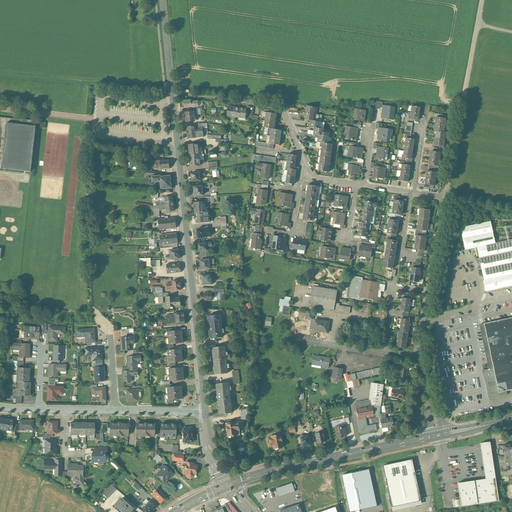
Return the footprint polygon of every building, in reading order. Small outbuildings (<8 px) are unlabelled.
[(395,107),(383,106),(381,118),(391,120),(392,112),(394,112),(395,107)] [(240,108),(228,107),(227,116),(239,117),(240,108)] [(247,109),(240,108),(239,117),(246,118),(247,109)] [(366,110),(355,109),(354,116),(355,116),(355,120),(362,121),(365,122),(366,110)] [(194,112),(185,113),(186,122),(193,121),(193,119),(194,118),(194,112)] [(277,114),(266,112),(266,113),(267,113),(266,121),(265,120),(265,121),(275,122),(277,114)] [(314,114),(306,113),(305,120),(310,121),(313,121),(314,114)] [(439,117),(436,117),(435,124),(445,126),(446,118),(439,117)] [(39,123),(0,118),(0,171),(30,175),(32,175),(39,123)] [(275,122),(265,121),(264,127),(264,128),(271,129),(274,129),(275,127),(274,127),(274,122),(275,123),(275,122)] [(445,126),(435,124),(434,131),(436,132),(437,132),(444,133),(444,132),(445,126)] [(355,128),(346,127),(345,133),(345,132),(349,132),(348,139),(347,139),(351,140),(352,140),(356,140),(358,128),(355,128)] [(320,129),(314,128),(314,129),(315,129),(314,131),(314,132),(314,134),(313,135),(318,136),(324,136),(325,129),(320,129)] [(382,128),(380,128),(380,129),(378,140),(387,141),(388,135),(392,135),(393,130),(382,128)] [(274,129),(271,129),(270,136),(281,138),(282,131),(274,129)] [(444,133),(437,132),(436,132),(435,138),(445,140),(446,133),(444,132),(444,133)] [(281,138),(270,136),(269,144),(271,144),(274,144),(279,145),(281,138)] [(324,136),(318,136),(318,139),(317,142),(322,143),(328,144),(329,137),(324,136)] [(445,140),(435,138),(434,145),(444,147),(445,140)] [(328,144),(322,143),(321,150),(331,152),(332,150),(331,149),(331,145),(332,145),(332,144),(328,144)] [(198,144),(188,145),(189,156),(190,156),(191,156),(199,155),(199,149),(198,144)] [(363,148),(349,146),(348,157),(362,159),(363,148)] [(380,147),(377,147),(377,150),(375,159),(383,160),(384,153),(387,154),(387,155),(388,155),(388,149),(380,147)] [(331,152),(321,150),(320,157),(330,159),(331,156),(330,156),(330,152),(331,152)] [(404,151),(400,151),(399,156),(399,157),(402,157),(402,158),(406,159),(411,159),(412,153),(412,152),(404,151)] [(433,152),(431,151),(430,158),(439,160),(440,153),(439,152),(433,152)] [(296,155),(288,154),(287,161),(295,162),(296,155)] [(199,155),(191,156),(190,156),(191,165),(192,165),(192,166),(200,165),(200,164),(201,164),(201,161),(200,161),(199,155)] [(330,159),(320,157),(319,163),(319,164),(329,165),(330,163),(329,163),(329,159),(330,159)] [(439,160),(430,158),(429,165),(434,166),(438,166),(439,160)] [(160,161),(160,167),(160,169),(169,168),(168,160),(160,161)] [(295,162),(287,161),(286,168),(288,168),(294,169),(295,162)] [(271,165),(257,163),(256,168),(261,169),(260,178),(269,180),(271,165)] [(329,165),(319,164),(318,171),(328,173),(329,165)] [(357,166),(348,165),(348,170),(351,170),(350,176),(349,175),(349,176),(354,176),(354,177),(355,177),(359,177),(361,167),(361,166),(357,166)] [(386,168),(374,166),(373,177),(384,179),(386,168)] [(294,169),(288,168),(287,175),(295,176),(296,170),(294,169)] [(409,172),(401,171),(400,177),(399,177),(398,181),(402,181),(403,178),(409,179),(409,178),(408,178),(409,172)] [(428,171),(427,171),(426,178),(436,179),(437,172),(433,172),(428,171)] [(200,172),(191,173),(192,181),(201,180),(200,176),(205,176),(205,172),(200,173),(200,172)] [(295,176),(287,175),(285,183),(294,184),(295,176)] [(161,190),(168,189),(172,189),(171,176),(161,177),(161,176),(152,177),(152,183),(160,182),(161,190)] [(436,179),(426,178),(425,185),(435,186),(436,179)] [(318,186),(308,185),(307,192),(317,193),(318,186)] [(206,186),(194,187),(194,191),(193,191),(194,194),(195,193),(195,194),(198,194),(198,196),(203,195),(202,189),(206,188),(206,186)] [(268,191),(259,189),(257,203),(265,205),(268,191)] [(317,193),(307,192),(305,199),(316,200),(317,193)] [(292,195),(281,193),(280,199),(280,198),(284,199),(284,204),(283,204),(283,206),(290,207),(291,203),(292,195)] [(348,197),(336,195),(334,206),(342,207),(343,207),(346,207),(348,197)] [(172,197),(164,198),(165,202),(157,203),(157,204),(157,206),(173,204),(172,197)] [(316,200),(305,199),(304,206),(315,207),(316,200)] [(399,201),(394,200),(393,207),(403,208),(404,201),(399,201)] [(370,202),(368,201),(368,202),(365,201),(364,208),(372,210),(373,203),(369,202),(370,202)] [(202,202),(194,202),(195,213),(205,212),(204,207),(203,207),(202,202)] [(315,207),(304,206),(303,212),(313,214),(315,207)] [(403,208),(393,207),(392,214),(395,214),(401,215),(402,215),(403,208)] [(372,210),(364,208),(363,215),(371,217),(372,210)] [(424,209),(420,208),(420,209),(419,216),(429,217),(430,210),(424,209)] [(265,211),(257,209),(257,210),(251,209),(250,214),(256,215),(255,223),(263,225),(265,211)] [(205,212),(195,213),(196,223),(210,222),(209,211),(205,212)] [(313,214),(303,212),(302,219),(312,221),(313,214)] [(345,214),(332,212),(331,218),(332,218),(332,217),(336,217),(335,223),(334,222),(334,224),(343,225),(345,214)] [(290,214),(278,213),(277,218),(277,219),(277,217),(281,218),(280,224),(279,225),(287,227),(288,223),(290,214)] [(371,217),(363,215),(361,222),(368,223),(370,224),(371,217)] [(429,217),(419,216),(418,223),(428,224),(429,217)] [(175,218),(168,219),(167,217),(165,217),(165,219),(158,220),(159,230),(176,228),(175,218)] [(394,220),(389,220),(388,226),(397,228),(398,221),(394,220)] [(511,239),(495,243),(491,221),(460,228),(465,250),(477,248),(484,280),(511,274),(511,239)] [(361,222),(359,222),(358,229),(367,230),(368,223),(361,222)] [(428,224),(418,223),(417,229),(417,230),(422,230),(427,231),(428,224)] [(397,228),(388,226),(387,233),(391,234),(396,235),(397,228)] [(206,228),(197,229),(198,238),(204,238),(207,237),(209,237),(209,232),(206,232),(206,228)] [(329,229),(320,228),(319,234),(319,233),(323,234),(322,240),(321,240),(330,242),(332,230),(329,229)] [(367,230),(358,229),(357,236),(366,237),(367,230)] [(261,234),(253,233),(251,248),(261,250),(262,240),(261,240),(261,234)] [(176,234),(160,235),(161,245),(172,244),(177,243),(176,234)] [(286,238),(271,236),(270,242),(273,242),(274,241),(278,242),(277,248),(276,248),(276,249),(284,250),(284,247),(285,247),(286,238)] [(421,236),(417,236),(416,243),(425,244),(426,237),(421,236)] [(306,241),(294,239),(293,244),(294,244),(293,248),(305,250),(306,241)] [(390,240),(388,239),(387,246),(396,248),(397,241),(395,241),(390,240)] [(206,243),(198,244),(199,251),(206,250),(207,250),(207,246),(211,246),(211,243),(206,243)] [(425,244),(416,243),(415,249),(418,250),(424,251),(425,244)] [(370,247),(360,245),(359,256),(370,258),(372,248),(372,247),(370,247)] [(333,248),(321,246),(320,257),(330,259),(331,255),(332,255),(333,248)] [(396,248),(387,246),(386,253),(395,255),(396,248)] [(351,249),(341,247),(340,257),(344,258),(344,260),(349,261),(350,255),(351,255),(351,254),(350,254),(351,252),(350,252),(351,249)] [(173,250),(171,251),(171,255),(166,256),(167,260),(179,258),(178,250),(173,250)] [(395,255),(386,253),(384,260),(394,262),(395,255)] [(201,260),(200,260),(201,269),(211,268),(211,266),(209,266),(209,260),(209,259),(207,260),(201,260)] [(384,260),(383,267),(387,267),(387,269),(391,269),(391,268),(393,268),(394,262),(384,260)] [(180,263),(166,265),(168,274),(181,272),(180,263)] [(322,272),(315,275),(318,281),(325,277),(322,272)] [(211,274),(203,275),(202,276),(202,278),(203,279),(204,285),(213,284),(213,282),(212,282),(211,274)] [(511,285),(511,274),(484,280),(485,284),(486,291),(511,285)] [(380,283),(362,280),(363,278),(350,276),(347,297),(359,299),(359,298),(373,300),(373,302),(380,303),(381,294),(381,291),(384,292),(385,285),(380,284),(380,283)] [(180,281),(172,281),(172,283),(167,284),(167,290),(173,289),(173,291),(181,290),(180,281)] [(337,291),(312,287),(309,307),(334,311),(335,303),(337,291)] [(211,293),(203,294),(204,301),(212,301),(211,297),(217,297),(216,293),(211,293)] [(174,296),(166,297),(167,308),(181,306),(180,298),(174,298),(174,296)] [(404,298),(402,298),(401,305),(410,306),(413,306),(414,305),(414,304),(413,303),(410,302),(411,299),(409,299),(404,298)] [(339,304),(335,303),(334,311),(349,313),(350,308),(339,306),(339,304)] [(290,307),(288,307),(283,306),(282,314),(288,315),(288,316),(290,307)] [(314,313),(307,311),(305,319),(312,321),(314,313)] [(220,315),(208,316),(209,335),(210,338),(223,337),(220,315)] [(511,317),(479,325),(487,360),(489,369),(483,370),(489,399),(507,395),(506,391),(511,389),(511,317)] [(329,322),(315,320),(314,330),(327,332),(329,322)] [(37,327),(24,326),(24,335),(28,335),(28,336),(28,338),(37,339),(37,327)] [(64,327),(48,327),(48,341),(57,341),(57,334),(64,334),(64,327)] [(93,329),(76,330),(76,337),(85,336),(86,342),(94,342),(94,341),(93,329)] [(408,333),(400,332),(399,332),(398,339),(402,340),(402,337),(407,338),(408,333)] [(127,337),(121,337),(121,351),(126,351),(131,350),(130,344),(135,343),(135,336),(127,337)] [(407,344),(401,343),(402,340),(398,339),(396,347),(406,349),(407,344)] [(29,344),(12,343),(12,350),(12,349),(20,349),(19,357),(23,358),(29,358),(29,344)] [(62,346),(53,346),(53,360),(59,360),(62,360),(62,346)] [(101,347),(85,349),(85,356),(85,354),(91,354),(92,361),(95,360),(102,360),(101,347)] [(225,347),(212,348),(215,374),(228,373),(225,347)] [(133,356),(127,357),(128,367),(128,371),(138,370),(137,361),(141,361),(141,356),(133,356)] [(330,359),(314,356),(313,365),(329,367),(330,359)] [(53,364),(49,364),(49,367),(48,367),(48,377),(56,377),(57,370),(66,371),(66,364),(59,364),(53,364)] [(406,366),(401,365),(399,377),(406,378),(408,367),(406,366)] [(102,367),(94,367),(95,382),(104,381),(103,367),(102,367)] [(342,369),(334,368),(332,378),(341,380),(342,369)] [(375,370),(347,376),(349,382),(380,375),(379,369),(375,370)] [(122,371),(123,382),(132,381),(132,375),(138,375),(138,370),(128,371),(122,371)] [(229,383),(216,384),(219,414),(232,413),(229,383)] [(63,387),(47,386),(47,400),(51,400),(51,401),(52,401),(52,400),(56,400),(57,393),(62,393),(63,387)] [(97,388),(92,388),(92,394),(98,394),(99,402),(106,401),(105,387),(97,388)] [(129,390),(127,391),(128,402),(139,401),(138,390),(129,390)] [(400,391),(392,390),(391,396),(396,397),(399,398),(403,398),(404,391),(400,391)] [(382,396),(371,394),(370,400),(371,400),(372,407),(374,416),(380,415),(382,396)] [(370,400),(355,403),(357,410),(372,407),(371,400),(370,400)] [(392,418),(386,419),(385,414),(392,413),(390,405),(384,406),(386,413),(380,414),(381,420),(382,428),(387,427),(388,429),(391,429),(390,427),(393,427),(392,426),(394,426),(392,418)] [(372,407),(357,410),(358,418),(359,419),(362,418),(374,416),(372,407)] [(12,420),(0,418),(0,429),(11,431),(12,423),(12,420)] [(376,425),(364,427),(362,418),(359,419),(358,418),(357,418),(360,434),(377,431),(376,425)] [(344,419),(338,420),(331,422),(332,428),(335,427),(344,425),(346,425),(344,419)] [(33,421),(19,421),(19,425),(19,430),(33,430),(33,421)] [(57,422),(47,422),(47,433),(52,433),(57,433),(57,422)] [(238,422),(226,423),(228,438),(233,438),(233,436),(238,435),(238,436),(240,436),(238,422)] [(79,423),(70,423),(70,435),(72,435),(76,435),(77,435),(79,435),(79,423)] [(94,423),(86,423),(86,435),(90,435),(94,435),(94,423)] [(120,424),(120,423),(117,423),(117,424),(109,424),(109,435),(128,436),(128,424),(120,424)] [(146,423),(144,423),(144,424),(136,424),(136,436),(154,436),(154,424),(146,424),(146,423)] [(175,425),(160,424),(160,436),(175,437),(175,425)] [(344,425),(335,427),(337,438),(338,439),(342,439),(341,437),(346,436),(344,425)] [(189,428),(183,428),(183,432),(182,432),(182,436),(192,435),(191,430),(192,429),(192,428),(191,427),(190,427),(189,428)] [(323,432),(315,434),(317,444),(318,444),(319,444),(321,444),(321,443),(325,442),(323,432)] [(192,435),(182,436),(183,439),(184,439),(184,443),(186,443),(187,444),(187,443),(191,442),(191,443),(192,442),(193,441),(193,440),(192,440),(192,435)] [(281,435),(269,437),(271,446),(273,446),(274,449),(275,450),(276,450),(277,450),(278,449),(279,448),(284,447),(281,435)] [(309,436),(304,437),(304,435),(301,436),(301,438),(303,447),(307,446),(308,447),(309,447),(309,446),(310,446),(310,445),(311,445),(309,436)] [(50,440),(45,440),(45,454),(57,454),(57,449),(55,449),(55,440),(50,440)] [(461,506),(499,501),(490,442),(480,443),(486,479),(458,483),(460,499),(454,500),(455,507),(461,506)] [(100,448),(96,448),(96,454),(101,454),(101,451),(105,451),(107,451),(107,446),(100,446),(100,448)] [(96,454),(91,454),(91,462),(105,462),(107,462),(108,461),(108,457),(107,455),(105,455),(105,451),(101,451),(101,454),(96,454)] [(412,459),(383,466),(385,474),(393,511),(422,505),(420,497),(412,459)] [(61,461),(55,461),(55,463),(49,463),(49,461),(44,461),(44,469),(55,469),(54,476),(60,476),(61,476),(61,472),(61,461)] [(193,463),(186,462),(186,464),(185,464),(184,472),(186,473),(186,475),(187,478),(190,478),(193,477),(193,474),(195,474),(196,474),(197,473),(197,471),(196,470),(197,466),(193,465),(193,463)] [(83,467),(75,467),(75,465),(67,465),(67,472),(67,476),(73,476),(73,481),(76,481),(76,484),(83,484),(83,477),(82,477),(83,467)] [(165,467),(163,465),(160,469),(161,470),(157,475),(161,479),(164,482),(167,478),(169,476),(172,473),(168,469),(165,467)] [(369,469),(342,475),(345,488),(350,511),(377,506),(373,488),(369,469)] [(111,485),(105,492),(105,491),(102,494),(107,498),(116,489),(111,485)] [(167,496),(158,487),(151,495),(160,503),(161,503),(162,502),(162,500),(164,499),(165,499),(167,497),(167,496)] [(129,511),(133,509),(122,499),(120,501),(118,499),(113,505),(115,506),(113,508),(117,511),(129,511)] [(150,501),(146,505),(144,504),(141,507),(143,508),(142,508),(146,511),(152,511),(156,507),(150,501)]
